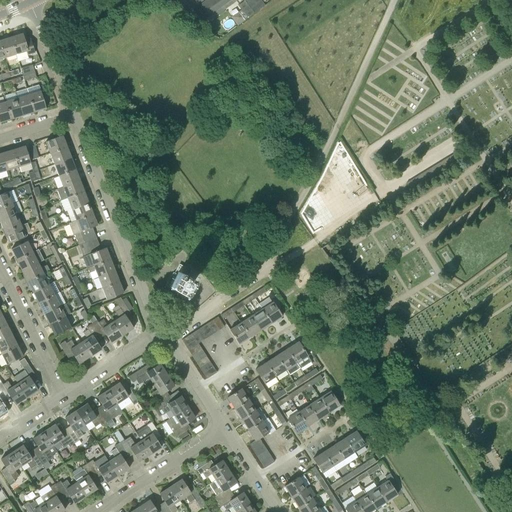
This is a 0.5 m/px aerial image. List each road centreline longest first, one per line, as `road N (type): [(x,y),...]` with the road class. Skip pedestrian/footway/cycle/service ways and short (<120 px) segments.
road 1 (unclassified): [(166,333),(218,300),(277,235),(336,126)]
road 2 (residential): [(166,333),(71,114)]
road 3 (residential): [(90,511),(225,425)]
road 4 (residential): [(65,396),(0,266)]
